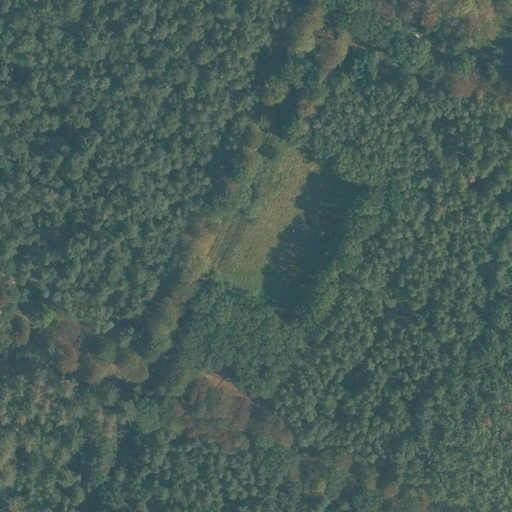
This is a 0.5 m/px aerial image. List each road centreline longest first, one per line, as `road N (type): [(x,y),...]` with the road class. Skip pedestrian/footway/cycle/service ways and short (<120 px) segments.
road 1 (track): [(335,0),(149,372)]
road 2 (track): [(149,372),(374,476)]
road 3 (track): [(149,372),(0,297)]
road 4 (track): [(511,72),(439,50),(367,0)]
road 5 (track): [(149,372),(80,511)]
